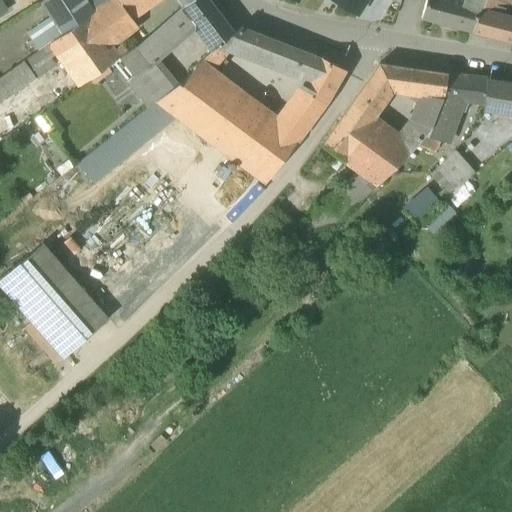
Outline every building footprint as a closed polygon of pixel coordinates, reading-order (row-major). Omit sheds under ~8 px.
[(84,0),(44,0),(42,2),(63,33),(92,12),(84,0)] [(208,0),(191,0),(188,3),(162,27),(173,43),(194,24),(204,39),(215,50),(224,42),(234,33),(225,23),(208,0)] [(334,0),(358,14),(367,0),(334,0)] [(457,0),(425,0),(420,18),(439,23),(439,24),(443,25),(443,24),(471,32),(478,16),(480,10),(482,11),(486,0),(471,0),(471,4),(457,0)] [(507,0),(486,0),(482,11),(480,10),(478,16),(503,22),(505,16),(502,15),(507,0)] [(511,24),(503,22),(478,16),(471,32),(504,40),(511,41),(511,24)] [(162,27),(153,36),(140,47),(153,61),(173,43),(162,27)] [(320,60),(240,27),(234,33),(224,42),(231,46),(309,80),(302,92),(325,104),(344,71),(320,59),(320,60)] [(215,50),(196,68),(206,75),(231,46),(224,42),(215,50)] [(140,47),(138,45),(113,62),(150,107),(159,101),(175,88),(153,61),(140,47)] [(105,64),(88,75),(93,82),(110,71),(105,64)] [(379,65),(351,103),(372,116),(392,89),(404,91),(415,70),(379,65)] [(276,127),(206,75),(196,68),(181,84),(175,88),(159,101),(178,116),(266,182),(325,104),(302,92),(276,127)] [(415,70),(404,91),(434,95),(443,97),(447,74),(415,70)] [(485,78),(447,74),(443,97),(443,98),(458,103),(461,103),(461,100),(482,102),(485,78)] [(511,82),(486,78),(482,105),(498,108),(497,114),(511,116),(511,82)] [(443,97),(434,95),(417,93),(408,122),(398,135),(377,120),(345,161),(377,185),(396,167),(425,131),(428,133),(438,109),(443,98),(443,97)] [(458,103),(443,98),(438,109),(457,115),(461,103),(458,103)] [(150,107),(77,165),(93,184),(178,116),(159,101),(150,107)] [(372,116),(351,103),(321,144),(345,161),(377,120),(372,116)] [(457,115),(438,109),(428,133),(447,141),(451,130),(457,115)] [(56,135),(41,114),(27,124),(42,146),(56,135)] [(473,174),(455,150),(436,168),(454,191),(473,174)] [(511,179),(503,188),(511,197),(511,179)] [(426,187),(405,205),(418,219),(438,200),(426,187)] [(436,233),(454,209),(443,201),(425,225),(436,233)] [(40,245),(0,281),(0,287),(63,359),(107,319),(40,245)] [(61,245),(52,252),(82,287),(91,280),(61,245)]
